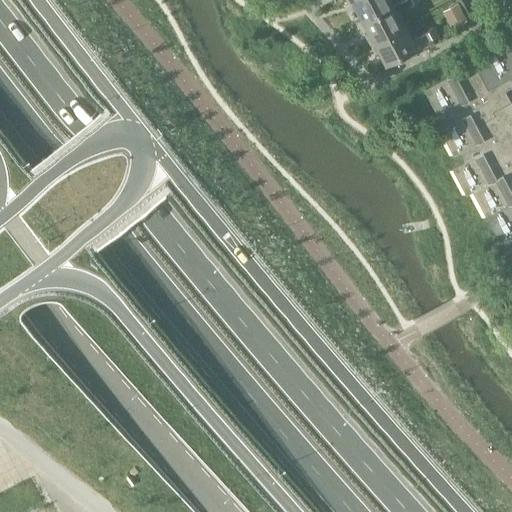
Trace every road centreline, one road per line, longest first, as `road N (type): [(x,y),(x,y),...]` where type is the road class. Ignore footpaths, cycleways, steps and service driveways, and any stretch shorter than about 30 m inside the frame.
road 1 (trunk): [(409,511),(155,216),(0,19)]
road 2 (trunk): [(0,85),(125,245),(355,511)]
road 3 (trunk): [(458,511),(162,157),(137,144)]
road 4 (trunk): [(44,266),(105,290),(296,511)]
road 5 (unclassified): [(0,258),(222,511)]
road 6 (trunk): [(137,144),(132,119),(39,0)]
road 7 (unclassified): [(44,266),(124,200),(139,173),(137,144)]
road 8 (unclassified): [(137,144),(100,140),(1,214)]
road 9 (unclassified): [(102,511),(0,426)]
